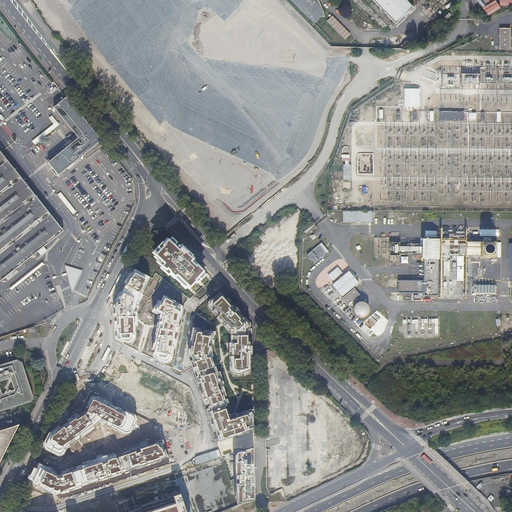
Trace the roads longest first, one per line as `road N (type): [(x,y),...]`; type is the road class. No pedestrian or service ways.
road 1 (secondary): [(397,435),(219,252)]
road 2 (secondary): [(209,262),(372,424)]
road 3 (secondary): [(157,177),(17,0)]
road 4 (motorway): [(511,441),(436,457),(310,511)]
road 5 (secondary): [(5,0),(135,162)]
road 6 (residential): [(212,454),(194,386),(109,342)]
road 7 (motorway): [(361,511),(450,475),(511,463)]
road 8 (secondary): [(63,372),(0,500)]
road 9 (unclassified): [(377,75),(343,102),(328,148),(298,188)]
